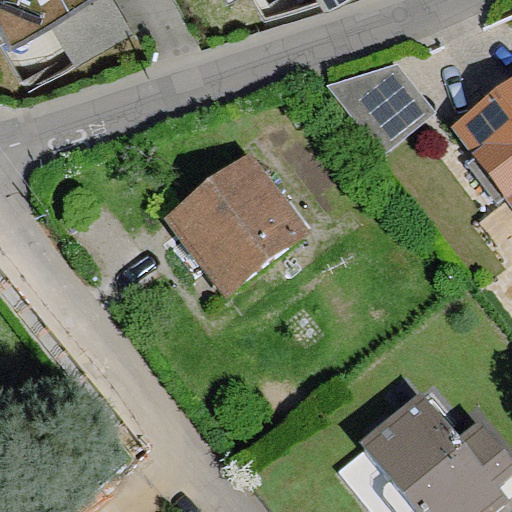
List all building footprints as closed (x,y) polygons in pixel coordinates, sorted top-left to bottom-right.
[(330,92),(367,138),(421,95),(401,69),(330,92)] [(438,117),(421,95),(367,138),(385,160),(438,117)] [(511,102),(466,137),(511,199),(511,102)] [(250,169),(174,225),(229,298),(305,242),(250,169)] [(425,407),(367,454),(412,511),(500,511),(506,508),(487,486),(509,468),(482,436),(461,453),(425,407)] [(116,511),(98,490),(72,511),(116,511)]
